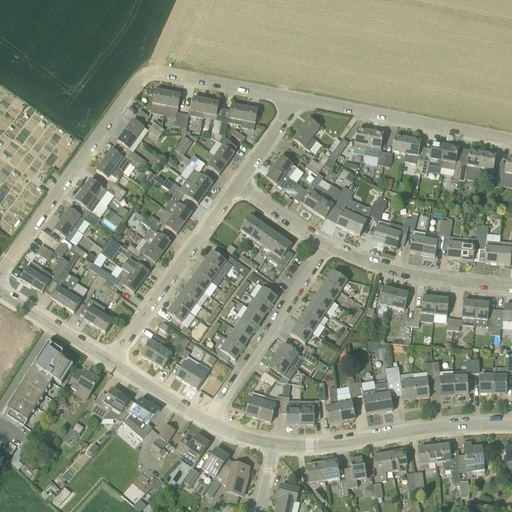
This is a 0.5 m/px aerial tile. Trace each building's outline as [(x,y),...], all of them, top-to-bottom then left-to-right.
[(151,110),(164,113),(168,93),(155,91),(151,110)] [(181,96),(168,93),(164,113),(164,114),(176,116),(174,127),(181,128),(183,115),(177,114),(181,96)] [(202,119),(203,119),(206,101),(193,98),(190,117),(202,120),(202,119)] [(219,103),(206,101),(203,119),(216,122),(219,103)] [(222,123),(219,136),(224,137),(227,124),(241,127),(241,129),(245,108),(232,105),(228,124),(222,123)] [(258,111),(245,108),(241,129),(254,132),(258,111)] [(140,111),(136,116),(146,124),(150,118),(140,111)] [(181,128),(180,131),(180,135),(190,135),(191,133),(193,121),(188,120),(189,116),(183,115),(181,128)] [(300,131),(312,139),(320,128),(308,120),(300,131)] [(132,121),(125,132),(136,140),(144,129),(132,121)] [(154,123),(150,128),(161,135),(165,131),(159,127),(161,125),(156,121),(154,124),(154,123)] [(214,121),(210,140),(211,140),(212,135),(219,136),(222,123),(214,121)] [(158,139),(161,135),(150,128),(148,132),(158,139)] [(366,158),(366,157),(371,132),(358,130),(353,155),(366,158)] [(245,139),(234,131),(231,135),(242,143),(245,139)] [(300,131),(293,141),(304,150),(304,149),(309,153),(317,143),(312,139),(300,131)] [(125,132),(117,142),(129,151),(136,140),(125,132)] [(383,135),(371,132),(366,157),(378,159),(380,153),(383,135)] [(211,140),(210,140),(212,140),(223,146),(224,137),(219,136),(212,135),(211,140)] [(404,155),(407,140),(395,137),(392,153),(404,155)] [(184,138),(175,151),(183,157),(192,144),(184,138)] [(328,151),(333,154),(337,148),(341,143),(336,140),(328,151)] [(423,161),(417,160),(421,142),(407,140),(404,155),(403,164),(416,166),(414,174),(421,175),(423,161)] [(227,165),(235,155),(233,153),(236,148),(226,141),(215,157),(227,165)] [(441,167),(445,147),(432,145),(429,160),(436,162),(435,166),(441,167)] [(458,149),(445,147),(441,167),(441,169),(454,172),(452,181),(458,182),(461,169),(462,163),(456,162),(458,149)] [(333,154),(329,159),(334,163),(342,152),(337,148),(333,154)] [(103,162),(122,175),(129,165),(139,172),(139,171),(143,174),(145,173),(147,170),(144,168),(129,158),(126,161),(111,151),(103,162)] [(480,170),(483,154),(470,152),(466,170),(461,169),(458,182),(464,183),(466,175),(478,177),(480,170)] [(129,158),(144,168),(147,164),(132,153),(129,158)] [(377,166),(383,167),(386,154),(380,153),(378,159),(377,166)] [(386,154),(383,167),(389,169),(392,155),(386,154)] [(483,154),(480,170),(493,172),(496,157),(483,154)] [(309,165),(320,172),(320,173),(329,159),(324,156),(318,165),(312,160),(309,165)] [(201,170),(190,162),(184,157),(180,162),(187,167),(187,166),(198,173),(190,184),(206,194),(213,184),(198,174),(201,170)] [(193,157),(190,162),(201,170),(204,165),(193,157)] [(215,157),(207,168),(219,176),(227,165),(215,157)] [(281,158),(273,169),(289,180),(297,170),(293,167),(293,166),(281,158)] [(511,184),(511,159),(507,159),(504,177),(498,176),(496,189),(502,190),(503,183),(511,184)] [(429,163),(423,161),(421,175),(427,176),(429,163)] [(111,176),(117,181),(118,181),(122,175),(103,162),(96,172),(108,181),(111,176)] [(309,165),(306,168),(306,169),(316,177),(311,184),(320,172),(309,165)] [(278,187),(282,191),(294,191),(297,186),(289,180),(273,169),(266,179),(278,188),(278,187)] [(303,207),(314,213),(327,193),(316,186),(317,185),(319,186),(323,179),(318,175),(320,173),(320,172),(311,184),(307,192),(311,194),(303,207)] [(350,174),(347,180),(352,183),(355,177),(350,174)] [(498,176),(492,175),(489,188),(496,189),(498,176)] [(90,180),(82,191),(99,203),(107,192),(120,202),(123,198),(108,187),(105,191),(90,180)] [(162,187),(169,192),(180,200),(183,195),(181,193),(182,191),(174,185),(167,180),(162,187)] [(385,188),(392,189),(393,180),(385,180),(385,188)] [(111,182),(108,187),(123,198),(126,193),(111,182)] [(186,197),(198,206),(206,194),(190,184),(194,187),(186,197)] [(299,203),(307,192),(298,186),(297,186),(294,191),(299,193),(294,200),(299,203)] [(337,200),(327,193),(314,213),(325,221),(334,207),(338,210),(339,207),(348,191),(343,188),(337,200)] [(92,213),(99,203),(82,191),(75,202),(85,209),(82,213),(87,217),(98,224),(101,220),(92,213)] [(354,194),(348,191),(339,207),(344,210),(336,226),(348,232),(357,211),(347,206),(354,194)] [(180,200),(169,192),(166,196),(177,204),(180,200)] [(369,218),(374,219),(381,200),(376,198),(373,203),(374,204),(369,216),(357,211),(348,232),(360,238),(369,218)] [(387,202),(381,200),(374,219),(379,222),(387,202)] [(185,225),(192,214),(180,206),(173,216),(185,225)] [(123,208),(117,214),(124,219),(129,213),(123,208)] [(84,221),(81,219),(81,218),(69,210),(61,221),(77,232),(78,232),(86,222),(84,221)] [(151,216),(147,220),(159,229),(161,225),(177,236),(185,225),(173,216),(167,212),(160,223),(151,216)] [(120,227),(124,220),(115,214),(111,221),(120,227)] [(412,216),(411,221),(408,231),(414,232),(418,218),(412,216)] [(95,229),(98,224),(87,217),(84,221),(86,222),(95,229)] [(240,232),(250,239),(260,225),(250,217),(240,232)] [(146,243),(163,255),(170,244),(155,233),(159,229),(147,220),(147,221),(144,218),(141,222),(153,231),(146,242),(146,243)] [(404,245),(408,231),(411,221),(405,219),(403,229),(391,225),(384,247),(396,251),(398,244),(404,245)] [(70,243),(77,232),(61,221),(54,231),(70,243)] [(452,223),(446,222),(444,237),(450,238),(452,223)] [(271,232),(260,225),(250,239),(248,242),(259,249),(261,246),(271,232)] [(371,243),(384,247),(391,225),(389,231),(377,227),(371,243)] [(479,251),(482,227),(477,226),(475,240),(469,240),(468,246),(462,245),(460,262),(473,263),(474,250),(479,251)] [(488,227),(482,227),(479,251),(486,252),(484,264),(497,266),(499,243),(486,242),(488,227)] [(261,246),(271,254),(281,239),(271,232),(261,246)] [(422,256),(425,240),(412,237),(409,254),(422,256)] [(271,254),(267,260),(277,267),(279,264),(292,247),(281,239),(271,254)] [(112,263),(122,248),(111,240),(100,255),(112,263)] [(438,242),(425,240),(422,256),(435,258),(438,242)] [(138,259),(140,255),(155,266),(163,255),(146,243),(139,253),(129,246),(126,250),(138,259)] [(511,244),(511,245),(499,243),(497,266),(510,267),(511,246),(511,244)] [(54,253),(60,257),(62,259),(68,250),(61,244),(54,253)] [(462,245),(449,244),(447,260),(460,262),(462,245)] [(69,253),(74,256),(75,254),(79,256),(82,258),(85,254),(74,246),(69,253)] [(238,252),(230,246),(226,251),(237,258),(241,252),(239,251),(238,252)] [(41,247),(36,255),(48,262),(53,254),(41,247)] [(219,274),(226,263),(212,253),(204,264),(219,274)] [(73,291),(79,281),(73,278),(69,284),(64,281),(70,272),(69,272),(79,256),(75,254),(74,256),(68,264),(57,282),(61,285),(51,301),(62,307),(73,291)] [(247,266),(250,262),(242,256),(239,260),(247,266)] [(68,264),(62,259),(60,257),(56,264),(57,265),(51,276),(53,277),(51,279),(57,282),(68,264)] [(236,270),(234,272),(244,279),(249,272),(233,260),(230,266),(236,270)] [(258,268),(250,262),(247,266),(255,272),(258,268)] [(42,270),(31,263),(20,281),(31,288),(42,270)] [(224,278),(219,274),(204,264),(197,274),(211,284),(217,288),(224,278)] [(275,271),(280,274),(280,275),(285,268),(279,264),(277,267),(275,271)] [(121,291),(123,287),(134,295),(142,284),(130,276),(123,271),(117,280),(92,265),(89,270),(98,276),(102,279),(107,282),(104,286),(116,293),(118,289),(121,291)] [(142,284),(149,274),(138,265),(130,276),(142,284)] [(51,276),(42,270),(31,288),(42,295),(50,283),(49,282),(51,279),(53,277),(51,276)] [(333,272),(325,283),(340,293),(347,282),(333,272)] [(204,294),(211,284),(197,274),(190,284),(204,294)] [(102,279),(98,276),(91,287),(95,290),(102,279)] [(102,279),(95,290),(100,293),(101,291),(113,298),(116,293),(104,286),(107,282),(102,279)] [(241,288),(245,291),(249,293),(254,287),(246,281),(241,288)] [(325,283),(318,294),(333,304),(340,293),(325,283)] [(190,284),(182,294),(197,304),(204,294),(190,284)] [(364,286),(362,294),(368,295),(370,288),(364,286)] [(232,287),(226,295),(230,298),(236,290),(232,287)] [(239,299),(245,291),(241,288),(235,296),(239,299)] [(379,305),(391,309),(396,291),(383,288),(379,305)] [(277,299),(262,289),(255,299),(270,309),(277,299)] [(84,298),(73,291),(62,307),(74,315),(84,298)] [(396,291),(391,309),(404,312),(408,295),(396,291)] [(116,293),(113,298),(111,301),(116,304),(120,297),(116,293)] [(189,315),(197,304),(182,294),(175,304),(189,315)] [(333,304),(318,294),(311,304),(326,314),(333,304)] [(230,298),(226,295),(220,303),(224,305),(230,298)] [(414,309),(413,320),(412,328),(418,329),(419,321),(420,321),(421,316),(434,317),(436,299),(423,298),(421,310),(414,309)] [(255,299),(248,310),(263,320),(270,309),(255,299)] [(448,301),(436,299),(434,317),(446,318),(448,301)] [(83,320),(94,327),(102,315),(105,309),(90,300),(80,315),(84,318),(83,320)] [(225,309),(230,312),(231,314),(239,319),(240,316),(231,310),(235,305),(231,302),(225,309)] [(474,321),(476,303),(463,302),(462,320),(474,321)] [(493,336),(496,311),(489,310),(489,305),(476,303),(474,321),(487,322),(486,329),(487,329),(486,336),(493,337),(493,336)] [(182,325),(189,315),(175,304),(167,315),(182,325)] [(311,304),(304,314),(319,324),(326,314),(311,304)] [(502,323),(511,324),(511,307),(504,306),(504,312),(496,311),(493,336),(499,337),(500,329),(501,330),(502,323)] [(217,307),(212,314),(216,317),(221,310),(217,307)] [(225,320),(230,312),(225,309),(220,317),(225,320)] [(368,309),(366,316),(373,318),(375,310),(368,309)] [(241,320),(256,330),(263,320),(248,310),(241,320)] [(359,310),(353,318),(358,321),(363,313),(359,310)] [(216,317),(212,314),(206,324),(210,326),(216,317)] [(304,314),(297,325),(312,335),(319,324),(304,314)] [(358,321),(353,318),(347,314),(346,316),(349,318),(346,323),(349,325),(353,328),(358,321)] [(102,315),(94,327),(105,334),(113,322),(102,315)] [(249,341),(256,330),(241,320),(234,331),(249,341)] [(453,332),(454,321),(446,320),(446,324),(447,325),(446,332),(453,332)] [(461,322),(454,321),(453,332),(459,333),(460,326),(461,326),(461,322)] [(216,333),(219,328),(221,326),(216,323),(211,330),(216,333)] [(163,324),(162,324),(159,329),(165,333),(169,328),(163,324)] [(305,346),(312,335),(297,325),(290,336),(305,346)] [(185,327),(181,332),(181,333),(187,337),(191,332),(185,327)] [(211,341),(216,333),(211,330),(206,338),(211,341)] [(242,351),(249,341),(234,331),(227,341),(242,351)] [(345,331),(340,338),(344,341),(349,334),(345,331)] [(335,346),(339,349),(344,341),(340,338),(335,346)] [(180,358),(180,357),(190,342),(184,339),(180,345),(179,345),(173,354),(180,358)] [(235,362),(242,351),(227,341),(220,352),(235,362)] [(152,364),(162,348),(151,342),(141,357),(152,364)] [(190,342),(180,357),(186,360),(195,346),(190,342)] [(3,414),(24,427),(54,380),(61,385),(74,366),(60,357),(63,352),(48,343),(39,359),(39,366),(38,367),(35,366),(35,365),(3,414)] [(369,353),(381,351),(380,345),(368,344),(369,353)] [(283,346),(276,357),(296,371),(296,370),(291,367),(298,356),(283,346)] [(173,355),(162,348),(152,364),(163,371),(173,355)] [(305,353),(311,357),(315,352),(309,348),(305,353)] [(316,361),(311,357),(305,353),(301,359),(313,366),(316,361)] [(212,367),(216,361),(217,360),(211,357),(207,364),(212,367)] [(286,385),(296,371),(276,357),(264,374),(276,382),(280,385),(286,385)] [(186,385),(196,370),(198,366),(192,363),(190,366),(185,363),(175,378),(186,385)] [(427,379),(433,379),(432,365),(425,366),(427,379)] [(398,369),(392,370),(393,384),(400,382),(398,369)] [(196,370),(186,385),(197,392),(207,376),(196,370)] [(83,391),(90,396),(99,382),(86,374),(83,378),(77,374),(67,390),(79,398),(83,391)] [(272,387),(276,382),(264,374),(260,380),(272,387)] [(480,395),(493,395),(493,377),(480,377),(480,395)] [(506,377),(493,377),(493,395),(506,395),(506,377)] [(467,378),(453,379),(454,396),(468,396),(467,378)] [(453,379),(440,380),(441,397),(454,396),(453,379)] [(351,399),(356,398),(354,385),(354,381),(348,382),(350,395),(351,399)] [(429,399),(427,381),(414,383),(416,400),(429,399)] [(356,398),(363,397),(366,416),(379,414),(375,390),(362,392),(361,383),(354,385),(356,398)] [(416,400),(414,383),(401,385),(403,402),(416,400)] [(332,407),(326,408),(329,425),(341,423),(338,406),(337,397),(336,389),(329,390),(332,407)] [(375,390),(379,414),(392,412),(389,395),(376,397),(375,390)] [(112,411),(122,396),(113,391),(108,399),(102,394),(96,403),(94,402),(87,411),(102,420),(106,417),(106,418),(112,411)] [(265,397),(252,393),(246,416),(258,420),(264,398),(265,397)] [(355,421),(352,404),(351,399),(350,395),(337,397),(338,406),(341,423),(355,421)] [(122,423),(131,413),(127,410),(131,402),(122,396),(112,411),(106,418),(107,418),(113,419),(113,422),(117,422),(118,420),(122,423)] [(264,398),(258,420),(271,424),(274,413),(280,414),(283,398),(277,397),(275,406),(264,402),(266,397),(265,397),(264,398)] [(283,398),(280,414),(287,415),(287,426),(300,426),(301,403),(289,403),(290,399),(283,398)] [(112,440),(116,436),(120,439),(126,431),(127,432),(132,423),(131,422),(134,417),(140,422),(150,407),(141,401),(131,413),(122,423),(113,433),(109,438),(112,440)] [(301,403),(300,426),(314,426),(314,420),(320,420),(319,402),(313,402),(313,409),(301,409),(301,403)] [(150,407),(140,422),(141,422),(133,431),(143,440),(147,435),(143,432),(148,426),(159,413),(150,407)] [(73,447),(85,428),(76,423),(64,441),(73,447)] [(158,439),(159,439),(167,445),(175,432),(176,424),(166,426),(158,439)] [(186,453),(188,454),(199,461),(209,445),(196,437),(192,443),(184,438),(176,451),(184,456),(186,453)] [(159,439),(155,443),(151,449),(159,456),(159,455),(163,458),(167,453),(168,454),(172,449),(167,445),(159,439)] [(10,463),(19,469),(33,445),(24,440),(10,463)] [(463,445),(466,467),(465,467),(465,474),(472,473),(473,475),(474,476),(483,475),(484,474),(482,448),(471,449),(471,444),(463,445)] [(95,445),(89,452),(92,455),(98,448),(95,445)] [(448,447),(434,448),(436,464),(443,464),(444,473),(451,472),(452,485),(460,484),(461,484),(459,465),(451,466),(448,447)] [(436,464),(434,448),(419,450),(421,471),(428,470),(428,465),(436,464)] [(216,479),(225,466),(229,459),(216,450),(208,461),(202,470),(209,474),(211,471),(218,475),(215,478),(216,479)] [(389,455),(392,474),(398,472),(398,469),(406,467),(404,453),(389,455)] [(375,458),(379,483),(386,482),(385,475),(392,474),(389,455),(375,458)] [(345,471),(346,480),(347,490),(358,488),(357,482),(367,480),(365,467),(363,468),(362,459),(350,461),(351,470),(345,471)] [(337,463),(322,465),(325,482),(340,480),(337,463)] [(232,470),(225,466),(216,479),(215,480),(227,489),(226,493),(243,498),(247,483),(245,483),(249,469),(234,464),(232,470)] [(307,468),(310,484),(325,482),(322,465),(307,468)] [(200,475),(193,471),(185,484),(191,488),(200,475)] [(425,495),(424,488),(422,474),(413,475),(416,496),(425,495)] [(409,497),(416,496),(413,475),(406,476),(409,497)] [(347,490),(346,480),(340,481),(342,497),(348,496),(347,490)] [(461,484),(460,484),(462,499),(470,499),(468,483),(461,484)] [(373,486),(376,500),(383,499),(380,485),(373,486)] [(278,499),(279,499),(275,511),(297,511),(299,505),(296,504),(299,490),(281,486),(278,499)] [(328,501),(318,490),(312,495),(324,509),(327,506),(326,502),(328,501)] [(135,507),(141,511),(147,505),(141,500),(135,507)]
